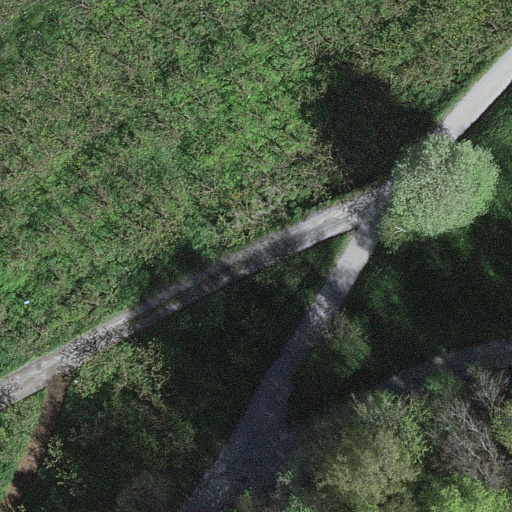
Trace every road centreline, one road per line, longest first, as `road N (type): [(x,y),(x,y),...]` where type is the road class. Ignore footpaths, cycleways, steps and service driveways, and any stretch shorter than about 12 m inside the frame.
road 1 (unclassified): [(245,511),(394,188),(511,62)]
road 2 (unclassified): [(511,393),(334,511)]
